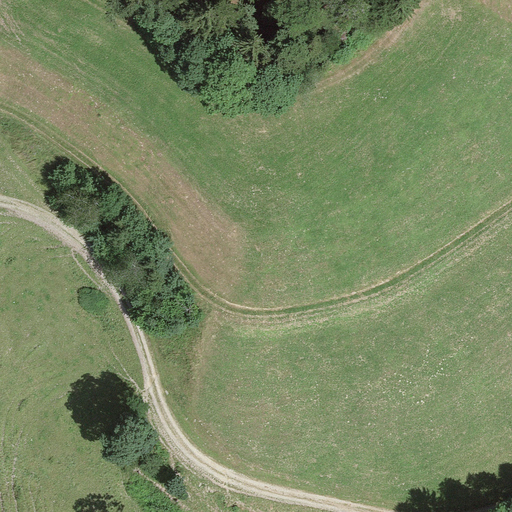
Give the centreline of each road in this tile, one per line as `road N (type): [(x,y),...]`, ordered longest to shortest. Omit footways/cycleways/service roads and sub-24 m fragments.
road 1 (track): [(0,202),(15,203),(94,255),(124,295),(165,420),(186,449),(217,476),(354,511)]
road 2 (track): [(97,0),(224,78),(263,90),(350,69),(417,0)]
